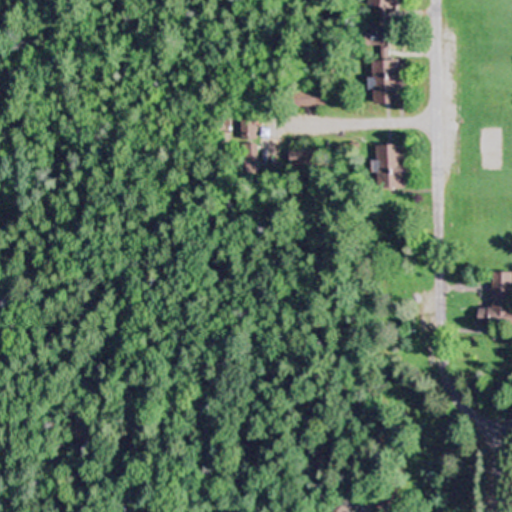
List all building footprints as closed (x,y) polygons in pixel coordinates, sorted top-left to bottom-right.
[(367,0),(367,5),(397,10),(398,0),(367,0)] [(377,1),(377,24),(362,25),(362,45),(377,43),(377,59),(392,59),(393,3),(377,1)] [(371,59),(371,74),(366,74),(366,87),(372,87),(373,102),(398,102),(398,83),(402,83),(402,68),(397,69),(397,59),(392,59),(377,59),(371,59)] [(323,89),(323,106),(289,106),(289,89),(323,89)] [(254,116),(254,166),(238,166),(238,116),(254,116)] [(375,143),(375,157),(371,157),(371,171),(377,171),(377,187),(406,186),(405,159),(401,159),(401,143),(375,143)] [(511,270),(491,270),(492,306),(479,306),(479,325),(511,324),(511,270)]
